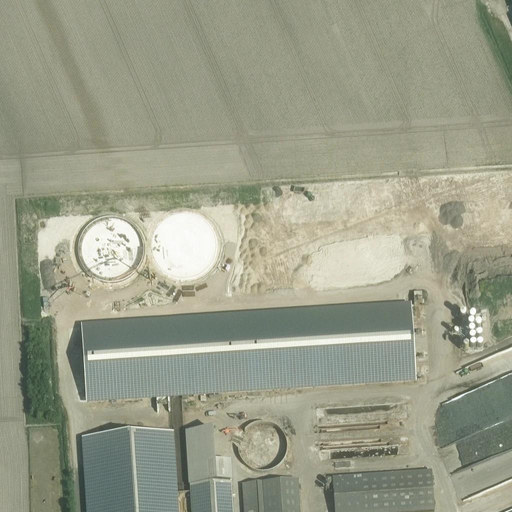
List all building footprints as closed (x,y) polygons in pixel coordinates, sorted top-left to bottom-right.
[(413,309),(86,331),(91,404),(418,382),(413,309)] [(439,396),(184,413),(189,487),(444,470),(439,396)] [(504,438),(503,444),(511,444),(511,433),(489,432),(489,437),(504,438)] [(178,511),(173,433),(82,439),(86,511),(178,511)] [(511,451),(455,474),(469,511),(490,511),(501,508),(500,505),(503,503),(505,507),(511,504),(511,451)] [(434,511),(432,473),(332,480),(334,511),(434,511)] [(300,511),(298,481),(243,484),(244,511),(300,511)] [(233,511),(232,485),(190,488),(191,511),(233,511)]
